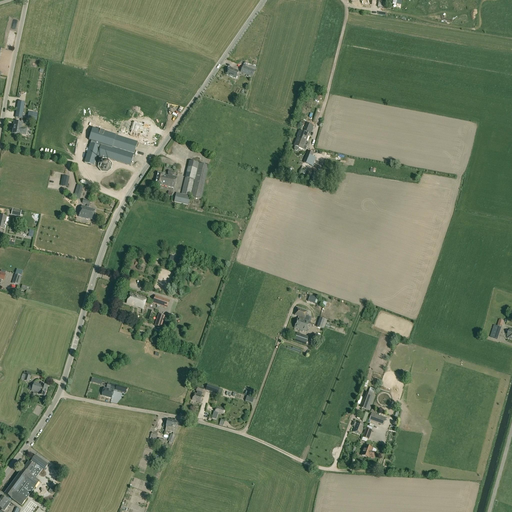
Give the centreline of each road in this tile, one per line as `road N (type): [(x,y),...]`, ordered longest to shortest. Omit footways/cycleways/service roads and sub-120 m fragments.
road 1 (tertiary): [(59,394),(113,222),(264,0)]
road 2 (unclassified): [(59,394),(244,434),(335,470)]
road 3 (unclassified): [(0,138),(26,0)]
